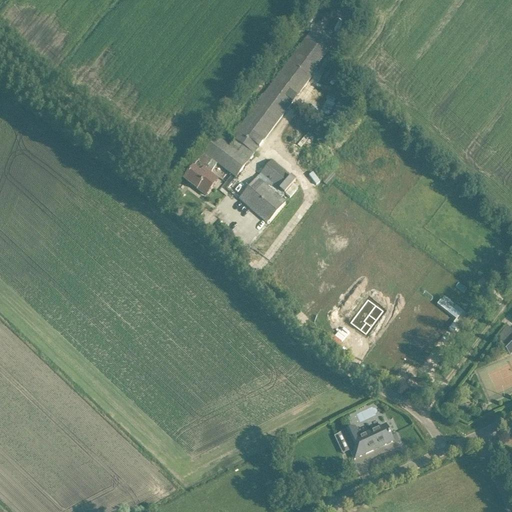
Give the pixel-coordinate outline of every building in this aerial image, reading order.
[(317,67),(316,67),(332,47),(311,31),(296,52),(294,51),(231,137),(235,139),(229,147),(215,137),(184,181),(197,190),(206,196),(217,180),(205,171),(212,160),(236,177),(248,161),(247,160),(249,157),(250,158),(317,67)] [(364,133),(349,153),(369,168),(384,148),(364,133)] [(272,162),(239,200),(262,220),(295,182),(272,162)] [(231,189),(237,182),(232,178),(225,185),(231,189)] [(348,252),(331,276),(339,282),(356,258),(348,252)] [(379,258),(364,260),(365,270),(380,267),(379,258)] [(307,263),(294,280),(318,297),(330,281),(319,272),(321,270),(310,261),(308,264),(307,263)] [(431,337),(430,335),(431,333),(422,326),(420,328),(412,322),(411,324),(408,322),(423,302),(414,295),(393,322),(405,331),(397,342),(403,347),(403,348),(407,351),(408,349),(417,356),(424,347),(428,350),(435,340),(431,337)] [(350,324),(365,335),(383,312),(367,300),(350,324)] [(510,355),(511,352),(511,335),(501,346),(510,355)] [(355,428),(342,434),(354,460),(373,451),(371,448),(383,443),(385,446),(393,442),(385,426),(365,436),(366,438),(360,440),(355,428)]
